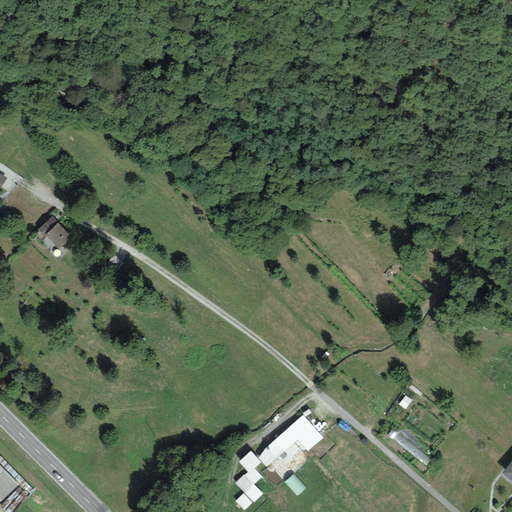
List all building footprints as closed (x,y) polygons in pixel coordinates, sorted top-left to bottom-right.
[(52,217),(38,230),(45,236),(46,235),(60,249),(72,237),(52,217)] [(303,416),(257,455),(266,466),(298,438),(307,449),(321,437),(303,416)] [(511,460),(502,473),(511,481),(511,460)] [(0,464),(0,499),(2,501),(19,485),(0,464)] [(261,493),(244,474),(236,481),(253,500),(261,493)]
